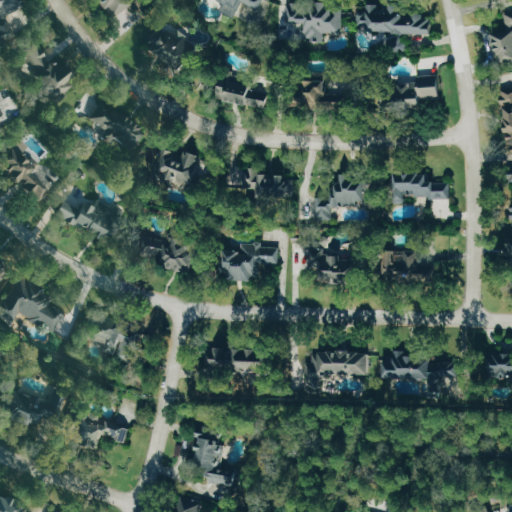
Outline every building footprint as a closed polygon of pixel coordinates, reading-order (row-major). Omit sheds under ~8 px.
[(0,0),(0,9),(4,19),(0,20),(0,25),(5,36),(33,24),(23,0),(0,0)] [(227,0),(223,12),(260,28),(272,0),(227,0)] [(289,2),(289,23),(307,23),(308,37),(318,37),(318,41),(328,41),(328,34),(344,33),(343,1),(289,2)] [(433,34),(434,17),(400,16),(401,6),(360,4),(359,29),(393,31),(392,51),(408,51),(408,33),(433,34)] [(151,46),(161,57),(164,54),(181,72),(201,52),(183,32),(176,38),(168,30),(151,46)] [(62,55),(52,61),(40,43),(25,53),(55,100),(80,83),(62,55)] [(267,109),(272,85),(225,74),(220,98),(267,109)] [(443,97),(442,75),(420,76),(420,82),(397,83),(397,94),(392,95),(393,107),(424,106),(424,98),(443,97)] [(134,153),(148,130),(129,118),(130,116),(103,99),(91,118),(104,127),(101,132),(134,153)] [(37,202),(52,191),(35,168),(37,167),(20,142),(2,155),(37,202)] [(199,152),(163,151),(162,186),(198,187),(199,152)] [(296,173),(243,172),(242,189),(255,189),(255,198),(295,199),(296,173)] [(453,183),(431,181),(431,173),(400,172),(398,202),(409,203),(409,197),(452,198),(453,183)] [(369,203),(368,181),(360,181),(360,174),(339,175),(340,187),(333,187),(333,196),(318,197),(319,220),(335,220),(335,204),(369,203)] [(121,210),(99,199),(95,206),(87,202),(82,210),(65,201),(58,215),(107,240),(121,210)] [(203,249),(153,228),(143,251),(193,272),(203,249)] [(282,247),(265,246),(265,243),(243,242),(242,249),(228,248),(226,279),(258,281),(260,263),(281,264),(282,247)] [(392,281),(413,279),(413,278),(438,276),(437,264),(425,265),(424,248),(389,251),(392,281)] [(0,279),(11,273),(0,257),(0,279)] [(58,330),(66,310),(50,303),(54,293),(36,286),(38,282),(19,274),(1,317),(15,323),(19,315),(58,330)] [(136,327),(106,317),(103,326),(95,323),(90,338),(108,344),(105,351),(126,358),(136,327)] [(211,375),(270,375),(270,348),(211,348),(211,375)] [(511,378),(511,381),(511,382),(511,381),(511,354),(497,349),(490,370),(511,378)] [(431,380),(431,388),(431,389),(431,398),(442,398),(445,389),(445,380),(446,377),(451,377),(468,383),(472,371),(472,367),(460,363),(460,355),(440,356),(438,363),(401,350),(392,350),(385,371),(385,378),(408,378),(414,380),(431,380)] [(308,387),(335,387),(335,375),(372,374),(372,352),(315,352),(315,362),(307,362),(308,387)] [(17,387),(4,411),(44,432),(65,391),(58,387),(49,404),(17,387)] [(100,450),(105,434),(126,442),(132,429),(86,412),(76,441),(100,450)] [(236,486),(237,476),(222,474),(226,442),(202,439),(199,458),(193,457),(192,466),(211,469),(209,483),(236,486)] [(16,496),(0,492),(0,511),(24,511),(26,507),(14,504),(16,496)]
